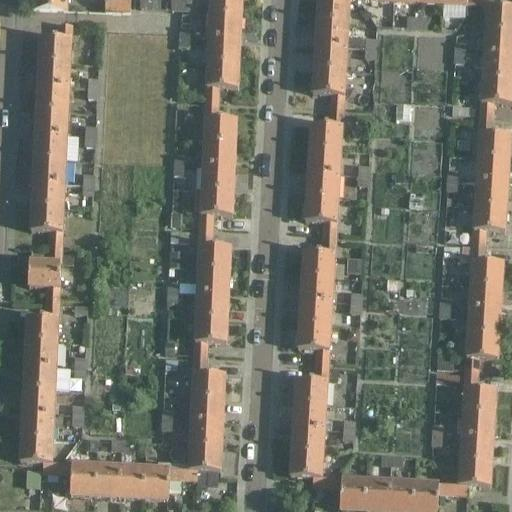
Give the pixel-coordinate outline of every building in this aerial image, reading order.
[(66,16),(66,0),(32,0),(32,14),(66,16)] [(106,0),(106,18),(130,19),(130,0),(106,0)] [(241,0),(210,0),(210,20),(240,22),(241,0)] [(355,4),(355,0),(340,0),(340,3),(319,2),(317,26),(347,28),(349,4),(355,4)] [(418,8),(418,0),(394,0),(394,7),(418,8)] [(441,9),(441,0),(418,0),(418,8),(441,9)] [(480,12),(480,1),(466,1),(466,0),(441,0),(441,9),(480,12)] [(511,36),(511,11),(494,11),(494,2),(480,1),(480,12),(486,12),(484,35),(511,36)] [(138,5),(138,14),(148,14),(148,6),(138,5)] [(158,15),(158,6),(148,6),(148,14),(158,15)] [(171,7),(171,16),(181,16),(181,7),(171,7)] [(191,17),(191,8),(181,7),(181,16),(191,17)] [(239,46),(240,22),(210,20),(208,44),(239,46)] [(407,22),(407,31),(416,32),(417,23),(407,22)] [(427,32),(427,23),(417,23),(416,32),(427,32)] [(346,52),(347,28),(317,26),(316,50),(346,52)] [(38,67),(69,69),(71,31),(59,30),(58,43),(40,42),(38,67)] [(189,43),(189,33),(180,33),(180,43),(189,43)] [(511,60),(511,36),(484,35),(483,59),(511,60)] [(179,53),(188,53),(189,43),(180,43),(179,53)] [(375,54),(375,44),(366,43),(366,53),(375,54)] [(238,69),(239,46),(208,44),(207,68),(238,69)] [(463,58),(464,48),(455,47),(454,57),(463,58)] [(345,75),(346,52),(316,50),(314,74),(345,75)] [(365,63),(374,63),(375,54),(366,53),(365,63)] [(454,67),(463,68),(463,58),(454,57),(454,67)] [(511,84),(511,60),(483,59),(482,83),(511,84)] [(68,93),(69,69),(38,67),(37,91),(68,93)] [(205,106),(218,107),(219,94),(237,95),(238,69),(207,68),(205,106)] [(330,112),(342,113),(345,75),(314,74),(313,98),(331,99),(330,112)] [(97,94),(98,84),(89,83),(88,93),(97,94)] [(479,121),(492,121),(493,108),(511,109),(511,88),(511,84),(482,83),(479,121)] [(67,116),(68,93),(37,91),(36,115),(67,116)] [(88,103),(97,104),(97,94),(88,93),(88,103)] [(217,124),(218,111),(205,111),(203,148),(234,150),(236,125),(217,124)] [(66,140),(67,116),(36,115),(35,139),(66,140)] [(340,155),(342,117),(330,117),(329,130),(311,129),(310,153),(340,155)] [(491,138),(492,125),(479,125),(477,163),(508,164),(509,139),(491,138)] [(95,142),(95,132),(86,131),(86,141),(95,142)] [(65,164),(66,140),(35,139),(34,163),(65,164)] [(85,151),(94,152),(95,142),(86,141),(85,151)] [(233,174),(234,150),(203,148),(202,172),(233,174)] [(339,179),(340,155),(310,153),(308,177),(339,179)] [(183,171),(183,161),(174,161),(174,171),(183,171)] [(64,188),(65,164),(34,163),(33,187),(64,188)] [(477,163),(475,187),(506,188),(508,164),(477,163)] [(367,181),(367,171),(359,170),(358,180),(367,181)] [(173,181),(182,181),(183,171),(174,171),(173,181)] [(232,197),(233,174),(202,172),(201,196),(232,197)] [(457,186),(457,176),(448,175),(448,185),(457,186)] [(337,203),(339,179),(308,177),(307,201),(337,203)] [(92,190),(93,180),(84,179),(84,189),(92,190)] [(357,190),(366,191),(367,181),(358,180),(357,190)] [(447,195),(456,196),(457,186),(448,185),(447,195)] [(63,212),(64,188),(33,187),(32,211),(63,212)] [(475,187),(474,210),(505,212),(506,188),(475,187)] [(83,199),(92,200),(92,190),(84,189),(83,199)] [(199,234),(212,234),(213,221),(231,222),(232,197),(201,196),(199,234)] [(323,240),(335,240),(337,203),(307,201),(305,226),(324,227),(323,240)] [(472,248),(484,249),(485,236),(504,237),(505,212),(474,210),(472,248)] [(49,250),(61,250),(63,212),(32,211),(30,236),(49,237),(49,250)] [(211,251),(212,238),(199,238),(197,276),(229,277),(230,252),(211,251)] [(333,283),(335,245),(323,244),(322,257),(304,256),(302,281),(333,283)] [(484,266),(484,253),(472,253),(469,290),(500,292),(501,267),(484,266)] [(58,306),(61,255),(48,255),(48,268),(29,267),(28,291),(47,292),(46,305),(58,306)] [(361,261),(346,261),(345,276),(360,276),(361,261)] [(228,301),(229,277),(197,276),(196,299),(228,301)] [(331,307),(333,283),(302,281),(301,305),(331,307)] [(177,298),(177,288),(169,288),(168,298),(177,298)] [(499,316),(500,292),(469,290),(468,314),(499,316)] [(168,308),(176,308),(177,298),(168,298),(168,308)] [(359,308),(360,298),(351,298),(351,308),(359,308)] [(227,325),(228,301),(196,299),(195,323),(227,325)] [(449,313),(450,303),(441,302),(440,312),(449,313)] [(330,330),(331,307),(301,305),(299,328),(330,330)] [(350,318),(359,318),(359,308),(351,308),(350,318)] [(56,348),(58,310),(46,310),(45,323),(26,322),(25,347),(56,348)] [(440,322),(449,323),(449,313),(440,312),(440,322)] [(497,339),(499,316),(468,314),(467,338),(497,339)] [(193,361),(207,362),(207,349),(225,350),(227,325),(195,323),(193,361)] [(315,367),(328,368),(330,330),(299,328),(298,353),(316,354),(315,367)] [(465,375),(477,376),(478,363),(496,364),(497,339),(467,338),(465,375)] [(55,372),(56,348),(25,347),(24,371),(55,372)] [(84,374),(84,364),(75,363),(75,373),(84,374)] [(206,379),(206,366),(193,366),(191,403),(223,405),(224,380),(206,379)] [(54,396),(55,372),(24,371),(23,395),(54,396)] [(325,410),(328,372),(315,372),(314,385),(296,384),(295,409),(325,410)] [(74,383),(83,384),(84,374),(75,373),(74,383)] [(476,393),(477,380),(464,379),(462,417),(493,419),(494,394),(476,393)] [(53,420),(54,396),(23,395),(22,418),(53,420)] [(222,429),(223,405),(191,403),(190,427),(222,429)] [(324,434),(325,410),(295,409),(293,432),(324,434)] [(81,421),(82,411),(73,411),(73,421),(81,421)] [(171,426),(171,416),(163,416),(162,426),(171,426)] [(491,443),(493,419),(462,417),(461,441),(491,443)] [(52,444),(53,420),(22,418),(21,442),(52,444)] [(72,431),(81,431),(81,421),(73,421),(72,431)] [(353,436),(354,426),(345,425),(344,435),(353,436)] [(162,436),(170,436),(171,426),(162,426),(162,436)] [(221,452),(222,429),(190,427),(189,451),(221,452)] [(441,440),(441,430),(433,430),(432,440),(441,440)] [(323,458),(324,434),(293,432),(292,456),(323,458)] [(344,445),(353,446),(353,436),(344,435),(344,445)] [(432,450),(440,450),(441,440),(432,440),(432,450)] [(490,467),(491,443),(461,441),(459,465),(490,467)] [(56,478),(57,469),(51,469),(52,444),(21,442),(19,467),(42,468),(42,478),(56,478)] [(110,447),(110,456),(120,456),(120,448),(110,447)] [(130,457),(130,448),(120,448),(120,456),(130,457)] [(220,477),(221,452),(189,451),(188,475),(182,475),(182,484),(196,485),(196,476),(220,477)] [(326,493),(327,483),(321,482),(323,458),(292,456),(291,481),(312,482),(312,492),(326,493)] [(381,460),(380,469),(390,470),(391,461),(381,460)] [(400,470),(401,461),(391,461),(390,470),(400,470)] [(489,492),(490,467),(459,465),(458,490),(452,490),(451,499),(465,500),(466,490),(489,492)] [(57,469),(56,478),(70,479),(69,501),(94,502),(96,471),(57,469)] [(118,503),(119,472),(96,471),(94,502),(118,503)] [(142,504),(143,473),(119,472),(118,503),(142,504)] [(182,484),(182,475),(143,473),(142,504),(167,505),(168,483),(182,484)] [(327,483),(326,493),(340,493),(339,511),(364,511),(366,485),(327,483)] [(387,511),(389,486),(366,485),(364,511),(387,511)] [(411,511),(413,488),(389,486),(387,511),(411,511)] [(451,499),(452,490),(413,488),(411,511),(436,511),(437,498),(451,499)]
